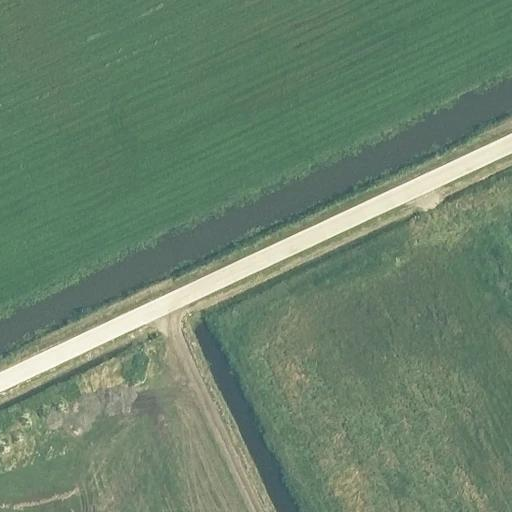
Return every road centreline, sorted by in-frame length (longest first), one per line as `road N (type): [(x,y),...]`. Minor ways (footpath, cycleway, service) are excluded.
road 1 (unclassified): [(0,385),(511,145)]
road 2 (unknown): [(160,310),(256,511)]
